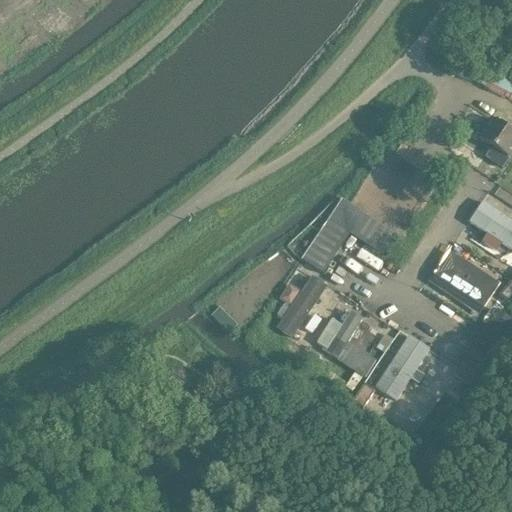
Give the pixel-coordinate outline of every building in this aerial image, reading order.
[(494,68),(465,54),(455,73),(484,88),(494,68)] [(511,77),(495,69),(485,88),(511,100),(511,77)] [(511,132),(491,119),(479,138),(493,148),(487,157),(503,168),(511,154),(511,132)] [(397,237),(343,200),(303,261),(323,274),(350,234),(383,257),(397,237)] [(511,222),(486,204),(473,222),(499,240),(497,244),(510,254),(511,250),(511,222)] [(503,284),(455,253),(439,277),(487,309),(503,284)] [(313,276),(278,329),(295,340),(330,286),(313,276)] [(511,299),(511,280),(500,295),(509,303),(511,299)] [(335,323),(319,348),(367,382),(379,363),(353,345),(366,324),(353,316),(347,326),(335,323)] [(501,342),(481,328),(472,341),(492,355),(501,342)] [(390,399),(424,347),(405,334),(371,387),(390,399)] [(306,352),(289,341),(283,351),(300,362),(306,352)] [(488,360),(468,347),(459,360),(479,373),(488,360)] [(323,363),(306,352),(300,362),(316,373),(323,363)] [(375,391),(365,385),(354,401),(364,408),(375,391)]
